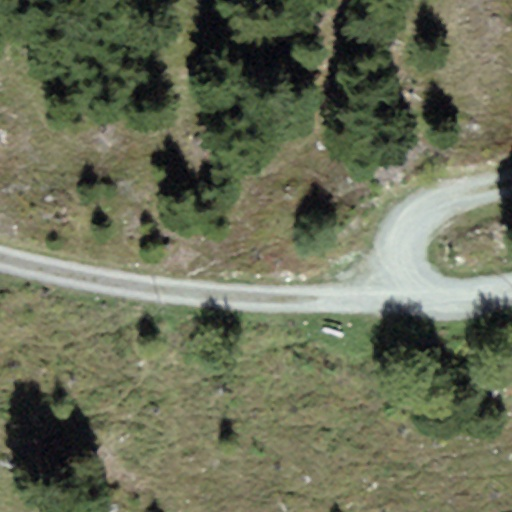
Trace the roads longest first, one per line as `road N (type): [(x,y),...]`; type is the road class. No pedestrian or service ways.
road 1 (track): [(411,298),(144,287),(0,259)]
road 2 (track): [(411,298),(407,232),(424,211),(511,185)]
